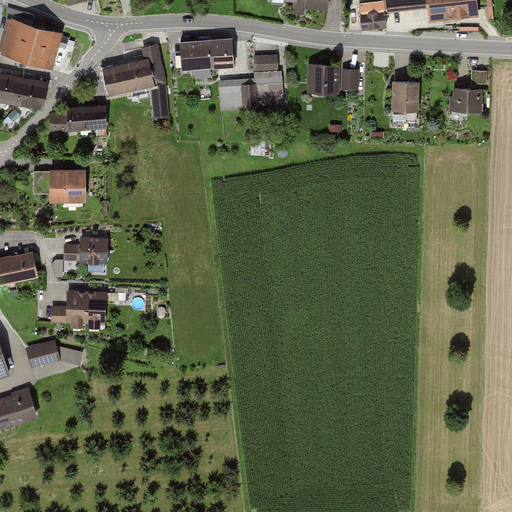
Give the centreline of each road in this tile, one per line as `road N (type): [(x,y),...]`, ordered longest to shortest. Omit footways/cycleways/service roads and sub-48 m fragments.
road 1 (unclassified): [(113,27),(221,22),(326,40),(511,49)]
road 2 (residential): [(0,155),(113,27)]
road 3 (residential): [(43,320),(52,278),(41,245),(31,237),(0,238)]
